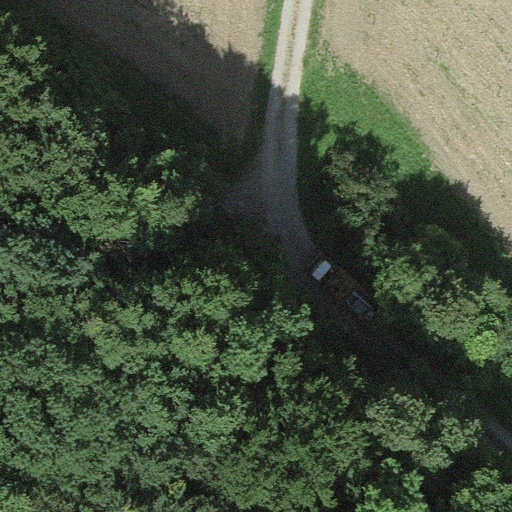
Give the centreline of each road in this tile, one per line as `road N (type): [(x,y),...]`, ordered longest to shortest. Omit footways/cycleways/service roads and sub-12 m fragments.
road 1 (track): [(293,0),(277,77),(278,241),(326,304),(511,445)]
road 2 (track): [(0,49),(278,241)]
